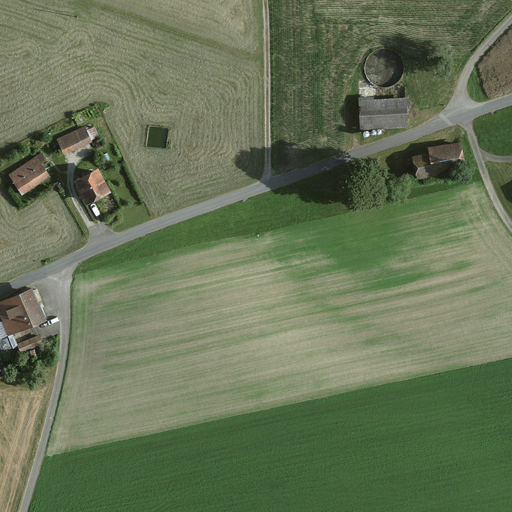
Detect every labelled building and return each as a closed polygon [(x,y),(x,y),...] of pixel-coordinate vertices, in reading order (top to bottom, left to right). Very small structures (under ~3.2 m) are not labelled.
[(407,102),(363,103),(364,131),(407,130),(407,102)] [(86,129),(59,141),(66,156),(93,144),(86,129)] [(462,148),(414,157),(418,176),(466,166),(462,148)] [(42,156),(11,177),(24,196),(51,178),(44,168),(48,166),(42,156)] [(101,171),(79,183),(93,207),(115,195),(101,171)] [(35,290),(0,303),(0,307),(10,334),(47,320),(35,290)] [(40,340),(20,347),(23,354),(42,346),(40,340)]
